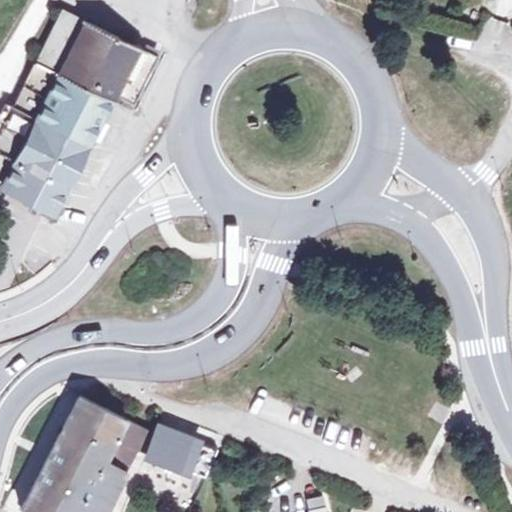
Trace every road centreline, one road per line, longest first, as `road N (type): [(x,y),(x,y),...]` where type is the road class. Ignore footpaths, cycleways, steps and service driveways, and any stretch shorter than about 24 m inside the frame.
road 1 (secondary): [(0,435),(7,413),(35,382),(66,366),(162,363),(214,351),(236,336),(297,218)]
road 2 (secondary): [(235,205),(228,282),(213,309),(160,330),(76,333),(32,349),(0,380)]
road 3 (secondary): [(500,379),(495,242),(461,188)]
road 4 (secondary): [(396,214),(431,238),(500,379)]
road 5 (tertiary): [(188,122),(113,215),(102,244)]
road 6 (tertiary): [(102,244),(135,216),(223,197)]
road 7 (tertiary): [(102,244),(52,301),(0,322)]
road 8 (secondary): [(382,125),(375,85),(352,52),(317,31)]
